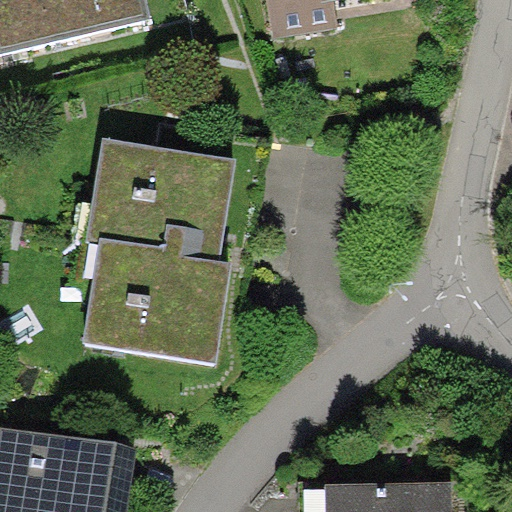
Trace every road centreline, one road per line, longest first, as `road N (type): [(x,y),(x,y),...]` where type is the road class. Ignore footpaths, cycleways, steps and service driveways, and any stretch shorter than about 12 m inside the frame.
road 1 (residential): [(434,274),(213,511)]
road 2 (residential): [(511,14),(434,274)]
